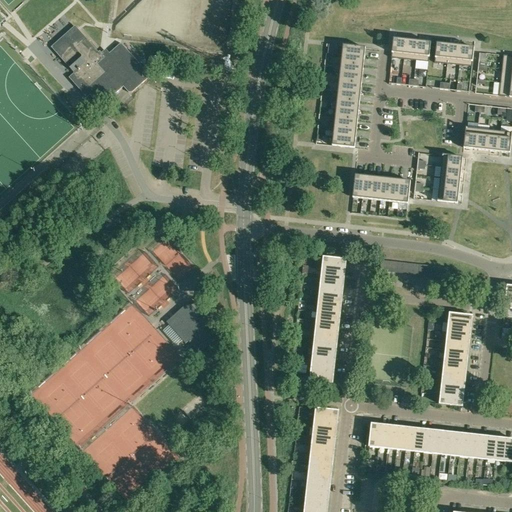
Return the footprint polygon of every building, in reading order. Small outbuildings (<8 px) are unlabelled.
[(100,51),(98,53),(79,31),(60,48),(60,56),(79,77),(75,80),(75,83),(82,91),(85,91),(86,90),(101,107),(124,87),(129,93),(129,92),(132,93),(151,76),(121,43),(105,57),(100,51)] [(393,39),(393,40),(391,58),(404,60),(406,41),(393,39)] [(418,42),(406,41),(404,60),(416,61),(418,43),(418,42)] [(429,63),(431,44),(431,43),(418,42),(418,43),(416,61),(429,63)] [(447,65),(449,46),(449,45),(436,44),(436,45),(434,63),(447,65)] [(328,54),(332,54),(337,55),(338,46),(329,45),(328,54)] [(461,47),(449,45),(449,46),(447,65),(459,66),(461,47)] [(342,56),(364,58),(365,49),(343,46),(342,56)] [(474,48),(461,47),(459,66),(472,67),(474,49),(474,48)] [(342,56),(341,65),(363,67),(364,58),(342,56)] [(511,56),(503,56),(502,70),(511,70),(511,56)] [(340,74),(362,76),(363,67),(341,65),(340,74)] [(511,70),(502,70),(500,83),(511,83),(511,70)] [(340,74),(339,83),(361,85),(362,76),(340,74)] [(338,92),(360,94),(361,85),(339,83),(338,92)] [(511,83),(500,83),(499,96),(511,97),(511,83)] [(337,101),(359,103),(360,94),(338,92),(337,101)] [(337,101),(336,110),(337,110),(358,112),(359,103),(337,101)] [(336,119),(357,121),(358,112),(337,110),(336,110),(335,119),(336,119)] [(336,119),(335,119),(334,128),(335,128),(356,130),(357,121),(336,119)] [(356,130),(335,128),(334,128),(333,137),(334,137),(355,139),(356,130)] [(475,150),(477,130),(466,129),(463,148),(463,149),(475,150)] [(489,131),(477,130),(475,150),(487,151),(489,131)] [(498,153),(498,152),(500,132),(489,131),(487,151),(498,153)] [(511,134),(500,132),(498,152),(498,153),(510,154),(510,153),(511,134)] [(334,137),(333,137),(332,147),(333,147),(354,149),(355,139),(334,137)] [(462,158),(442,156),(441,168),(461,170),(462,158)] [(461,170),(441,168),(440,179),(459,181),(460,181),(461,170)] [(353,198),(362,199),(365,177),(355,176),(353,198)] [(362,199),(371,200),(374,178),(365,177),(362,199)] [(371,200),(380,201),(383,179),(374,178),(371,200)] [(383,179),(380,201),(389,202),(392,180),(383,179)] [(439,190),(458,192),(459,192),(460,181),(459,181),(440,179),(439,190)] [(401,181),(392,180),(389,202),(398,203),(401,181)] [(410,182),(401,181),(398,203),(408,204),(410,182)] [(457,204),(459,192),(458,192),(439,190),(437,202),(457,204)] [(325,258),(324,268),(344,270),(345,260),(325,258)] [(323,277),(343,279),(344,270),(324,268),(323,277)] [(323,277),(322,286),(342,288),(343,279),(323,277)] [(321,295),(341,297),(342,288),(322,286),(321,295)] [(321,295),(320,304),(340,306),(341,297),(321,295)] [(186,337),(200,352),(213,340),(203,328),(208,324),(189,303),(182,309),(184,312),(178,315),(175,319),(174,324),(175,329),(177,333),(181,336),(186,337)] [(339,315),(340,306),(320,304),(319,313),(339,315)] [(319,313),(318,322),(338,324),(339,315),(319,313)] [(471,316),(451,314),(450,323),(470,325),(471,316)] [(318,322),(317,331),(337,333),(338,324),(318,322)] [(469,334),(470,325),(450,323),(449,332),(469,334)] [(336,342),(337,333),(317,331),(316,340),(336,342)] [(468,343),(469,334),(449,332),(448,341),(468,343)] [(316,340),(315,349),(335,351),(336,342),(316,340)] [(448,341),(447,350),(467,352),(468,343),(448,341)] [(315,349),(314,358),(334,360),(335,351),(315,349)] [(466,361),(467,352),(447,350),(446,359),(466,361)] [(333,369),(334,360),(314,358),(313,367),(333,369)] [(465,370),(466,361),(446,359),(445,368),(465,370)] [(313,367),(312,376),(332,378),(333,369),(313,367)] [(444,377),(464,379),(465,370),(445,368),(444,377)] [(331,386),(332,378),(312,376),(311,384),(331,386)] [(463,389),(464,379),(444,377),(443,386),(463,389)] [(462,398),(463,389),(443,386),(442,395),(462,398)] [(441,404),(461,407),(462,398),(442,395),(441,404)] [(316,419),(336,421),(337,411),(317,409),(316,419)] [(316,419),(315,428),(335,430),(336,421),(316,419)] [(371,426),(369,446),(378,447),(380,427),(371,426)] [(389,428),(380,427),(378,447),(387,448),(389,428)] [(314,437),(334,439),(335,430),(315,428),(314,437)] [(396,449),(398,429),(389,428),(387,448),(396,449)] [(407,430),(398,429),(396,449),(405,450),(407,430)] [(416,431),(407,430),(405,450),(414,451),(416,431)] [(416,431),(414,451),(423,452),(426,432),(416,431)] [(435,433),(426,432),(423,452),(432,453),(435,433)] [(444,434),(435,433),(432,453),(441,454),(444,434)] [(453,435),(444,434),(441,454),(450,455),(453,435)] [(450,455),(459,456),(462,436),(453,435),(450,455)] [(471,437),(462,436),(459,456),(468,457),(471,437)] [(314,437),(313,446),(333,448),(334,439),(314,437)] [(480,437),(471,437),(468,457),(477,458),(480,437)] [(480,437),(477,458),(486,459),(489,438),(480,437)] [(498,439),(489,438),(486,459),(495,460),(498,439)] [(507,440),(498,439),(495,460),(504,461),(507,440)] [(313,446),(312,455),(332,457),(333,448),(313,446)] [(331,466),(332,457),(312,455),(311,464),(331,466)] [(311,464),(310,473),(330,475),(331,466),(311,464)] [(329,484),(330,475),(310,473),(309,482),(329,484)] [(309,482),(308,490),(328,493),(329,484),(309,482)] [(308,490),(307,499),(327,502),(328,493),(308,490)] [(306,508),(326,511),(327,502),(307,499),(306,508)]
